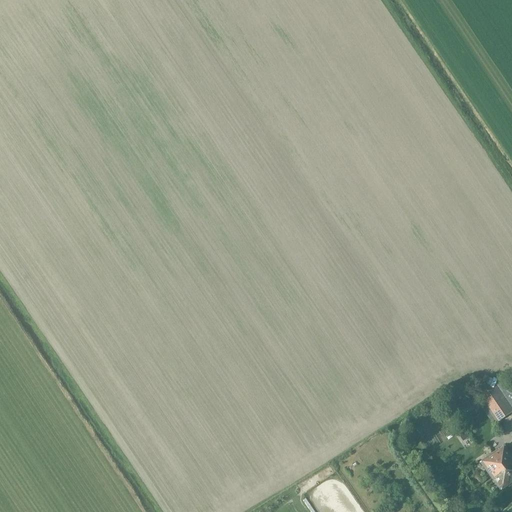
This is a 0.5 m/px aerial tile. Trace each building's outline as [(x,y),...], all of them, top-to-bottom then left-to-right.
[(511,390),(505,381),(496,387),(511,410),(511,390)] [(511,412),(511,410),(496,387),(479,399),(497,423),(511,412)] [(470,400),(458,407),(462,414),(474,407),(470,400)] [(465,431),(460,435),(464,441),(469,437),(465,431)] [(499,449),(481,462),(501,490),(511,481),(511,455),(505,447),(500,451),(499,449)]
